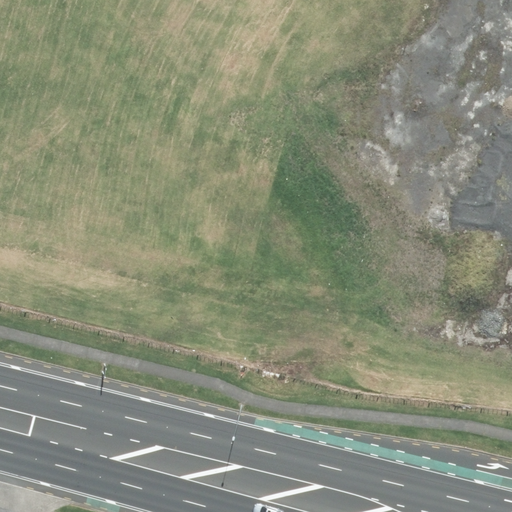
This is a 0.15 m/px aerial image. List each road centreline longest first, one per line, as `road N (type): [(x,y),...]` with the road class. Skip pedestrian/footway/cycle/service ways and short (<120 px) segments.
road 1 (secondary): [(0,373),(511,492)]
road 2 (secondary): [(259,511),(0,443)]
